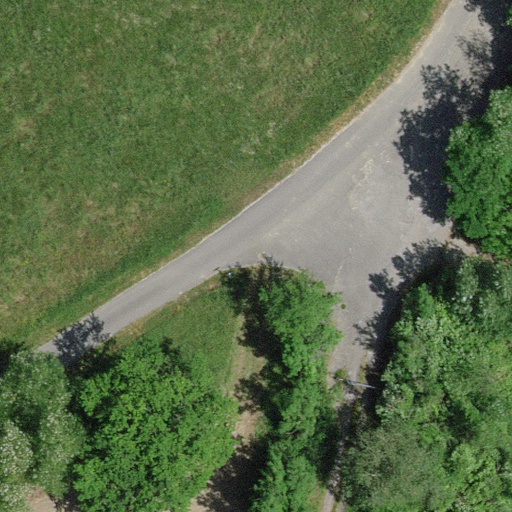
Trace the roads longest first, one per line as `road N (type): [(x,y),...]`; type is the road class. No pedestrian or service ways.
road 1 (unclassified): [(466,82),(0,395)]
road 2 (track): [(466,82),(376,328),(327,511)]
